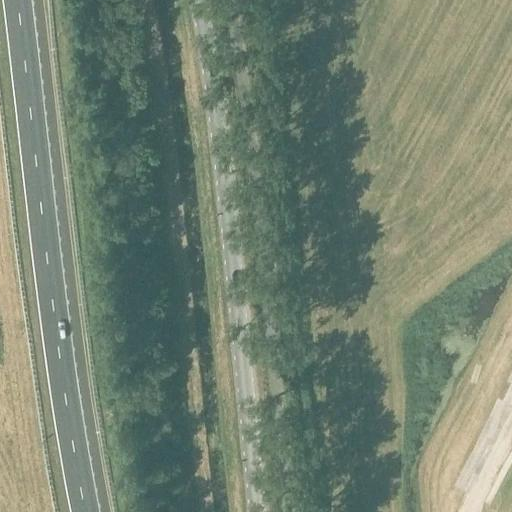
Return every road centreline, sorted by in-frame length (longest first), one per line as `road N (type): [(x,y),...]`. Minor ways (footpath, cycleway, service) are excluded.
road 1 (motorway): [(95,511),(24,0)]
road 2 (tertiary): [(257,511),(198,0)]
